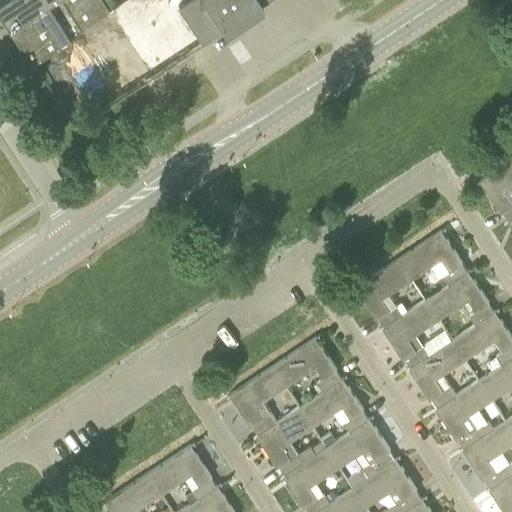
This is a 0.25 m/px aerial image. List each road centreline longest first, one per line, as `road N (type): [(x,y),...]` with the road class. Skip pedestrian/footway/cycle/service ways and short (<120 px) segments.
road 1 (tertiary): [(80,241),(441,0)]
road 2 (residential): [(468,511),(299,256)]
road 3 (residential): [(270,511),(163,349)]
road 4 (residential): [(163,349),(299,256)]
road 5 (residential): [(27,441),(163,349)]
road 6 (residential): [(299,256),(435,170)]
road 7 (residential): [(80,241),(0,120)]
road 8 (residential): [(511,283),(435,170)]
